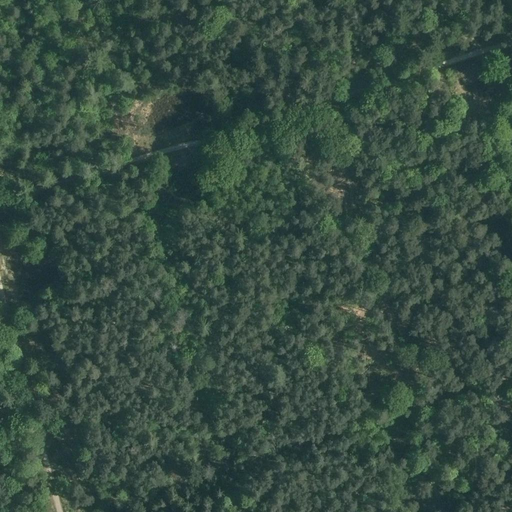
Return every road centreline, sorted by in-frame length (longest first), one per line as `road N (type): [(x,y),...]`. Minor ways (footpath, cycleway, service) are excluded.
road 1 (track): [(511,42),(0,201)]
road 2 (track): [(439,511),(329,100)]
road 3 (track): [(0,273),(64,511)]
